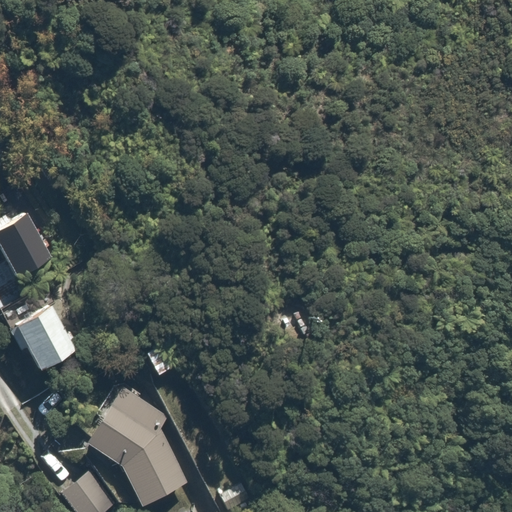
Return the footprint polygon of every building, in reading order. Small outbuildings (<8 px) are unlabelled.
[(24,210),(0,224),(0,254),(20,289),(57,268),(24,210)] [(0,300),(20,289),(0,254),(0,300)] [(49,306),(10,331),(42,382),(81,356),(49,306)] [(171,341),(144,352),(156,381),(182,370),(171,341)] [(165,412),(119,387),(86,450),(120,468),(138,505),(182,485),(157,432),(165,412)] [(89,470),(58,491),(72,511),(113,511),(116,510),(89,470)]
